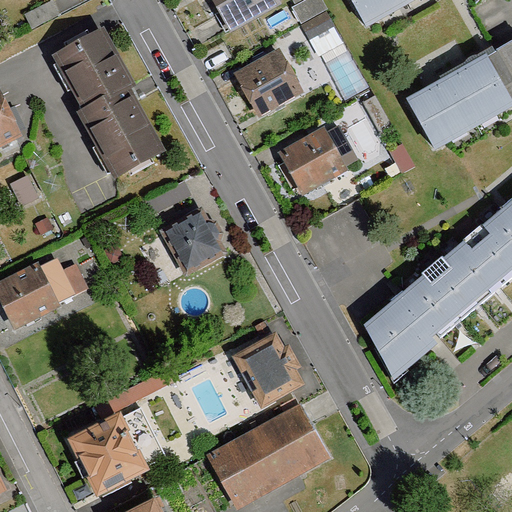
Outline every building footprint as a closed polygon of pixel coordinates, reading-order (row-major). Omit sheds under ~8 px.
[(277,0),(211,0),(229,32),(280,4),(277,0)] [(348,51),(320,0),(289,0),(311,40),(308,41),(316,57),(320,55),(325,64),(348,51)] [(350,0),(367,30),(420,0),(350,0)] [(136,87),(104,30),(53,59),(83,112),(77,115),(114,180),(163,152),(129,91),(136,87)] [(407,100),(435,151),(511,108),(511,102),(511,103),(511,102),(511,42),(495,52),(496,55),(487,60),(485,57),(407,100)] [(278,50),(234,75),(259,118),(303,94),(278,50)] [(0,149),(22,139),(0,95),(0,149)] [(278,154),(301,196),(347,171),(345,167),(357,160),(338,126),(326,132),(323,128),(278,154)] [(147,196),(154,211),(193,193),(186,178),(147,196)] [(511,201),(473,234),(511,279),(511,278),(511,201)] [(159,231),(185,276),(225,253),(200,209),(159,231)] [(511,279),(473,234),(365,326),(394,378),(511,279)] [(0,282),(0,302),(14,330),(58,308),(55,303),(86,288),(75,266),(63,272),(56,258),(39,267),(37,264),(0,282)] [(283,348),(274,333),(232,357),(261,409),(303,386),(295,371),(300,368),(288,346),(283,348)] [(208,457),(237,509),(302,473),(328,458),(311,427),(299,406),(208,457)] [(122,417),(120,414),(68,439),(97,497),(148,471),(146,468),(166,458),(141,408),(122,417)] [(159,511),(153,499),(128,511),(159,511)]
